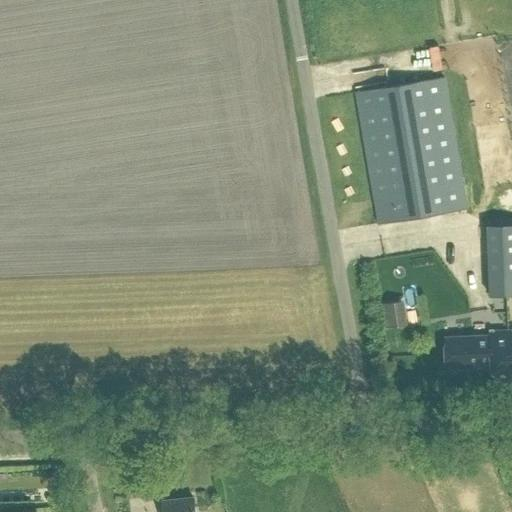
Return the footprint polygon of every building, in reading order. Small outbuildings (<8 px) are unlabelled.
[(465,210),(442,78),(354,93),(377,225),(465,210)] [(511,293),(511,224),(485,226),(489,295),(511,293)] [(384,304),(388,326),(410,323),(406,300),(384,304)] [(511,382),(511,331),(490,332),(490,336),(444,337),(445,370),(490,369),(490,375),(504,383),(511,382)] [(195,511),(194,498),(166,502),(166,511),(195,511)]
